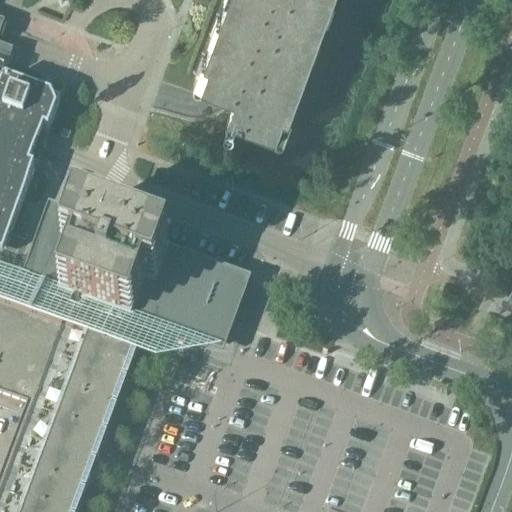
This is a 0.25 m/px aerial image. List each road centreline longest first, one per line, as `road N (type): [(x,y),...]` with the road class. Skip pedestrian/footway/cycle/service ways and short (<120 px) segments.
road 1 (residential): [(355,280),(96,181),(156,22),(147,0)]
road 2 (tertiary): [(355,280),(413,156),(468,0)]
road 3 (tertiary): [(433,0),(380,144),(355,280)]
road 4 (tertiary): [(511,431),(499,399),(482,384),(365,335),(351,309),(355,280)]
